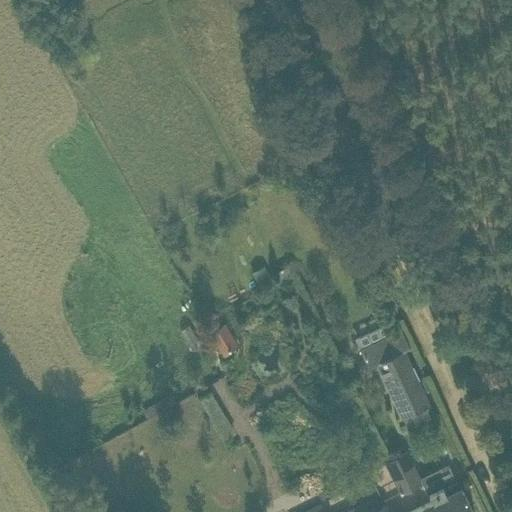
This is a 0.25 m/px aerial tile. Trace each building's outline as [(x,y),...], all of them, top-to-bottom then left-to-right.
[(252,270),(260,285),(273,279),(264,263),(252,270)] [(293,292),(280,298),(285,308),(298,301),(293,292)] [(211,328),(220,347),(235,339),(225,320),(211,328)] [(403,348),(408,346),(398,323),(357,343),(367,364),(375,361),(406,427),(434,414),(403,348)] [(197,448),(232,434),(214,391),(180,406),(197,448)] [(399,491),(422,480),(420,477),(419,477),(406,450),(384,461),(399,491)] [(307,487),(313,501),(354,482),(348,468),(307,487)] [(422,480),(431,498),(401,511),(391,511),(386,502),(365,511),(472,511),(460,486),(446,493),(442,485),(440,482),(439,480),(438,479),(435,478),(433,476),(430,476),(427,475),(424,475),(423,476),(420,477),(422,480)] [(248,511),(249,494),(230,494),(230,511),(248,511)] [(299,511),(325,511),(320,501),(299,511)]
